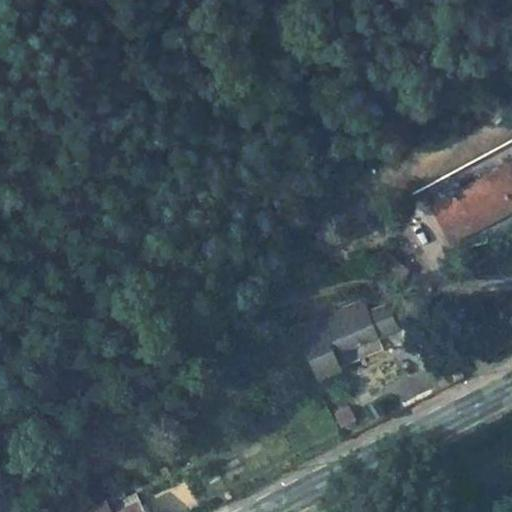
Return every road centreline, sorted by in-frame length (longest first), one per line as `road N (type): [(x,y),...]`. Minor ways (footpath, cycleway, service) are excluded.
road 1 (track): [(0,446),(170,368),(289,302),(341,284),(371,281),(464,347),(486,385)]
road 2 (secondary): [(258,511),(511,373)]
